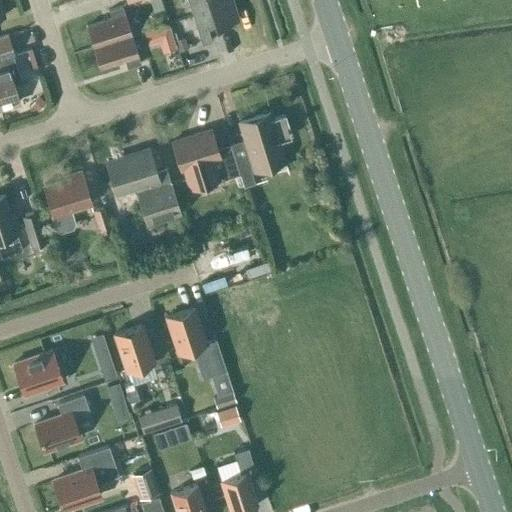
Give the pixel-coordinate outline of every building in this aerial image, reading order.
[(186,0),(191,15),(232,2),(231,0),(186,0)] [(238,18),(232,2),(191,15),(201,44),(211,41),(207,29),(239,19),(238,18)] [(92,47),(131,34),(124,13),(121,6),(108,10),(110,18),(85,26),(92,47)] [(168,23),(144,31),(148,43),(159,39),(163,50),(175,46),(168,23)] [(0,107),(19,101),(13,84),(21,81),(6,34),(0,35),(0,107)] [(138,55),(131,34),(92,47),(99,68),(124,60),(126,68),(140,63),(137,55),(138,55)] [(183,36),(175,39),(178,49),(187,46),(183,36)] [(30,104),(37,109),(44,99),(37,94),(30,104)] [(229,144),(239,174),(242,186),(254,183),(250,170),(252,170),(253,170),(284,161),(278,141),(290,137),(288,130),(290,129),(289,125),(287,125),(284,114),(271,118),(269,111),(237,120),(243,139),(229,144)] [(239,174),(229,144),(216,148),(210,129),(171,141),(180,169),(183,168),(186,177),(173,181),(176,192),(224,177),(224,178),(239,174)] [(164,167),(155,170),(148,148),(105,162),(115,192),(151,181),(153,185),(135,191),(145,223),(179,213),(164,167)] [(74,222),(70,210),(90,204),(80,170),(62,176),(63,178),(43,185),(52,216),(50,217),(54,229),(59,232),(71,228),(74,222)] [(3,194),(0,194),(0,256),(21,250),(8,211),(8,210),(3,194)] [(100,235),(112,231),(104,206),(92,210),(100,235)] [(36,210),(20,215),(46,242),(36,210)] [(203,276),(207,285),(218,280),(215,271),(203,276)] [(192,307),(166,316),(178,352),(191,347),(201,378),(210,375),(226,370),(216,339),(204,343),(192,307)] [(140,324),(114,333),(127,370),(152,362),(140,324)] [(63,379),(53,349),(14,362),(25,392),(63,379)] [(96,355),(104,377),(116,373),(109,351),(96,355)] [(110,397),(122,393),(118,381),(106,385),(110,397)] [(134,389),(125,392),(128,402),(137,400),(134,389)] [(217,396),(213,397),(216,406),(236,399),(233,391),(217,396)] [(88,407),(84,393),(58,402),(61,413),(34,423),(42,449),(79,436),(72,413),(88,407)] [(175,404),(137,416),(142,432),(180,419),(175,404)] [(235,404),(215,411),(220,426),(240,419),(235,404)] [(117,474),(108,445),(76,455),(81,470),(52,479),(62,508),(99,495),(95,482),(117,474)] [(254,470),(247,447),(232,451),(239,472),(219,479),(229,511),(233,511),(257,505),(246,472),(254,470)] [(201,466),(190,470),(192,477),(204,473),(201,466)] [(140,497),(157,492),(149,468),(132,474),(140,497)] [(175,511),(204,511),(195,484),(169,492),(175,511)] [(163,511),(158,496),(140,502),(143,511),(163,511)]
